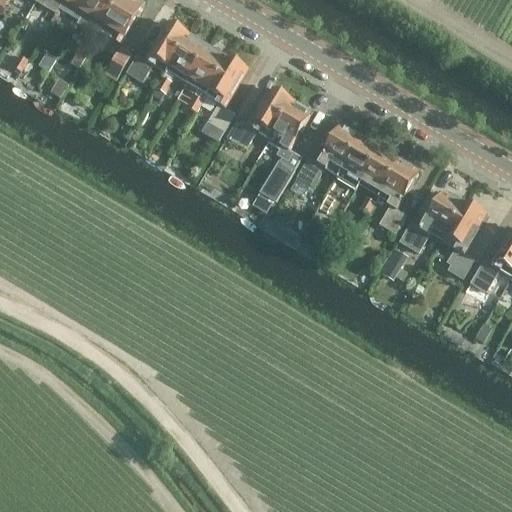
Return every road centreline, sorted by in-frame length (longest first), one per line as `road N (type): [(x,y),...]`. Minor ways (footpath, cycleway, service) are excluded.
road 1 (secondary): [(511,172),(224,0)]
road 2 (track): [(176,511),(105,427),(63,389),(0,351)]
